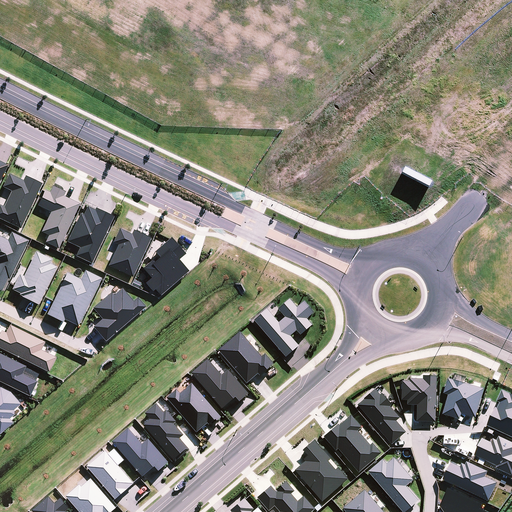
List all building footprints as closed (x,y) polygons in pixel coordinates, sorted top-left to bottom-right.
[(0,219),(20,229),(42,184),(25,177),(23,181),(9,174),(8,176),(2,188),(11,192),(3,208),(0,205),(0,219)] [(79,206),(80,205),(63,197),(65,192),(52,186),(49,193),(44,190),(44,191),(37,206),(50,212),(41,232),(46,235),(45,238),(47,239),(45,243),(58,249),(79,206)] [(75,257),(91,264),(113,217),(95,209),(94,210),(87,207),(83,215),(80,214),(66,242),(79,248),(75,257)] [(132,278),(150,239),(133,231),(131,235),(119,229),(113,243),(118,245),(108,266),(132,278)] [(9,280),(28,241),(11,233),(7,241),(0,237),(0,291),(1,292),(8,280),(9,280)] [(159,297),(188,272),(179,261),(185,255),(170,238),(169,240),(154,253),(159,258),(153,263),(151,261),(142,269),(150,279),(145,283),(152,292),(155,290),(159,297)] [(38,306),(57,268),(50,264),(52,260),(35,252),(23,277),(19,274),(11,290),(19,294),(19,295),(21,297),(38,306)] [(78,327),(101,279),(85,271),(80,280),(67,273),(51,306),(46,315),(62,323),(64,320),(78,327)] [(105,342),(145,308),(137,298),(132,302),(121,289),(113,296),(111,293),(92,308),(102,320),(93,327),(105,342)] [(267,310),(253,322),(286,359),(299,347),(290,337),(297,332),(301,336),(312,326),(307,320),(314,314),(304,302),(297,308),(290,300),(278,310),(285,318),(279,324),(267,310)] [(1,331),(0,332),(0,348),(48,373),(56,358),(41,350),(44,343),(9,326),(5,333),(1,331)] [(218,352),(247,385),(258,374),(260,377),(274,365),(272,363),(265,355),(262,358),(240,333),(218,352)] [(37,382),(35,381),(22,375),(25,368),(26,367),(0,354),(0,382),(30,397),(37,382)] [(208,360),(192,374),(222,409),(236,399),(239,403),(249,395),(228,371),(222,376),(208,360)] [(22,375),(35,381),(38,375),(25,368),(22,375)] [(416,422),(435,422),(436,377),(422,377),(422,380),(408,380),(408,382),(401,382),(400,401),(407,402),(407,406),(416,406),(416,422)] [(475,418),(483,390),(447,380),(443,395),(447,396),(441,415),(458,420),(460,415),(475,418)] [(177,390),(167,399),(197,434),(208,424),(209,426),(211,424),(212,426),(221,418),(192,384),(180,394),(177,390)] [(0,434),(13,424),(9,419),(14,415),(13,410),(20,404),(10,392),(0,387),(0,434)] [(391,445),(405,433),(396,422),(399,419),(390,408),(391,406),(381,394),(379,396),(375,390),(363,400),(364,401),(357,406),(391,445)] [(498,411),(496,409),(488,427),(511,438),(511,396),(503,392),(497,403),(500,405),(498,411)] [(150,420),(144,426),(172,459),(175,463),(190,451),(180,439),(184,436),(174,425),(177,422),(166,411),(164,413),(157,404),(146,414),(150,420)] [(335,451),(337,450),(358,473),(380,454),(372,444),(370,446),(358,432),(361,428),(351,416),(339,426),(338,425),(323,437),(335,451)] [(155,468),(159,472),(169,463),(166,460),(148,440),(142,445),(129,429),(112,443),(142,477),(143,478),(155,468)] [(483,440),(475,457),(497,467),(497,469),(511,476),(511,443),(499,438),(498,442),(494,440),(492,444),(483,440)] [(321,502),(348,480),(338,468),(335,471),(328,462),(330,460),(314,441),(302,452),(307,457),(303,460),(305,462),(294,471),(321,502)] [(105,452),(87,468),(115,500),(134,484),(133,483),(105,452)] [(382,460),(367,473),(401,511),(405,511),(418,501),(405,487),(413,481),(393,458),(386,465),(382,460)] [(452,464),(443,481),(489,502),(498,484),(486,478),(488,473),(467,463),(466,466),(462,465),(460,468),(452,464)] [(80,485),(66,497),(78,511),(113,511),(117,509),(91,479),(82,487),(80,485)] [(311,511),(314,510),(303,497),(297,502),(291,495),(294,492),(285,482),(276,490),(278,493),(276,494),(270,487),(257,498),(268,511),(270,510),(272,511),(276,508),(279,511),(311,511)] [(482,511),(481,511),(483,507),(449,490),(441,508),(443,511),(482,511)] [(382,511),(364,491),(342,509),(344,511),(382,511)] [(49,497),(33,511),(32,511),(66,511),(70,509),(61,499),(55,504),(49,497)] [(251,511),(254,510),(245,500),(244,499),(230,511),(251,511)]
